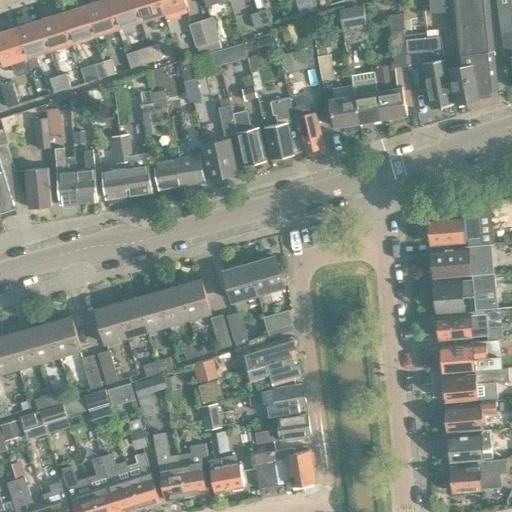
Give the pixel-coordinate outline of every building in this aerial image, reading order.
[(98,0),(86,4),(95,35),(118,28),(109,0),(98,0)] [(109,0),(118,28),(141,21),(134,0),(109,0)] [(134,0),(141,21),(164,14),(159,0),(134,0)] [(186,0),(159,0),(164,14),(188,6),(186,0)] [(308,11),(304,0),(295,0),(300,13),(308,11)] [(304,0),(308,11),(317,8),(314,0),(304,0)] [(431,0),(433,13),(454,11),(456,35),(448,36),(450,53),(458,52),(459,64),(449,65),(456,102),(480,98),(481,99),(499,96),(489,0),(431,0)] [(511,19),(509,0),(496,0),(501,33),(505,67),(511,66),(511,19)] [(368,3),(365,8),(371,12),(374,8),(368,3)] [(62,12),(72,43),(95,35),(86,4),(62,12)] [(339,10),(342,28),(366,24),(362,5),(339,10)] [(258,11),(263,25),(271,22),(267,8),(258,11)] [(263,25),(258,11),(250,13),(255,28),(263,25)] [(39,19),(48,50),(72,43),(62,12),(39,19)] [(395,65),(407,64),(401,13),(389,14),(395,65)] [(428,15),(406,16),(407,32),(428,31),(428,15)] [(222,47),(219,39),(220,39),(212,16),(200,20),(210,51),(221,48),(222,47)] [(40,65),(36,54),(48,50),(39,19),(17,26),(27,57),(26,57),(29,66),(30,68),(40,65)] [(210,51),(200,20),(188,23),(196,47),(197,46),(200,54),(210,51)] [(28,70),(29,66),(26,57),(27,57),(17,26),(0,30),(0,55),(3,64),(11,62),(14,71),(17,73),(28,70)] [(281,29),(285,42),(292,40),(288,27),(281,29)] [(439,34),(422,37),(424,53),(442,51),(439,34)] [(308,35),(296,38),(299,48),(310,45),(308,35)] [(257,40),(260,50),(274,46),(271,36),(257,40)] [(148,46),(153,60),(162,58),(157,43),(148,46)] [(153,60),(148,46),(141,49),(145,63),(153,60)] [(334,77),(330,53),(328,53),(327,47),(317,49),(318,55),(322,79),(334,77)] [(221,48),(210,51),(214,62),(225,58),(221,48)] [(311,48),(281,55),(286,73),(315,66),(311,48)] [(103,60),(108,75),(116,72),(111,58),(103,60)] [(108,75),(103,60),(95,63),(100,77),(108,75)] [(433,109),(453,105),(445,61),(424,64),(433,109)] [(57,75),(61,90),(71,86),(66,72),(57,75)] [(352,76),(353,84),(360,123),(383,120),(379,92),(376,72),(352,76)] [(61,90),(57,75),(49,78),(54,92),(61,90)] [(195,77),(183,79),(188,101),(200,98),(195,77)] [(11,80),(0,84),(8,107),(19,103),(11,80)] [(335,127),(360,123),(353,84),(333,87),(335,98),(331,99),(335,127)] [(242,89),(245,100),(258,96),(255,85),(242,89)] [(101,99),(99,88),(88,90),(89,101),(101,99)] [(404,88),(379,92),(383,120),(408,116),(404,88)] [(151,92),(154,106),(168,104),(165,90),(151,92)] [(73,95),(75,110),(89,108),(87,94),(73,95)] [(273,158),(292,154),(290,142),(299,140),(292,107),(290,97),(270,101),(272,114),(264,116),(273,158)] [(232,113),(233,113),(231,104),(218,107),(225,135),(236,132),(232,113)] [(50,133),(61,132),(59,106),(47,107),(48,117),(50,133)] [(258,127),(252,128),(248,109),(233,113),(232,113),(236,132),(237,132),(245,165),(266,160),(258,127)] [(154,110),(142,112),(146,134),(158,132),(154,110)] [(303,152),(325,147),(317,113),(295,118),(303,152)] [(51,147),(50,133),(48,117),(36,118),(39,148),(51,147)] [(0,129),(0,212),(14,208),(3,175),(15,171),(6,143),(7,142),(3,128),(0,129)] [(75,131),(75,142),(86,142),(86,131),(75,131)] [(152,193),(147,154),(132,156),(129,133),(120,134),(124,161),(125,168),(129,196),(152,193)] [(124,161),(120,134),(112,136),(116,163),(124,161)] [(230,136),(203,142),(210,179),(237,173),(230,136)] [(64,147),(55,148),(61,204),(80,202),(77,171),(75,156),(65,157),(64,147)] [(191,149),(193,157),(178,159),(184,186),(206,182),(199,148),(191,149)] [(86,170),(77,171),(80,202),(98,200),(93,149),(84,150),(86,170)] [(160,191),(183,187),(184,186),(178,159),(155,164),(160,191)] [(110,162),(101,163),(106,199),(129,196),(125,168),(111,170),(110,162)] [(32,207),(53,205),(50,171),(29,173),(32,207)] [(469,243),(490,242),(492,241),(491,227),(480,228),(479,212),(429,216),(430,220),(427,222),(427,227),(430,228),(431,241),(469,238),(469,243)] [(491,255),(490,242),(469,243),(467,245),(432,248),(433,258),(430,258),(431,271),(433,271),(434,275),(469,272),(468,257),(491,255)] [(275,256),(248,264),(256,292),(283,285),(275,256)] [(232,299),(248,295),(250,299),(258,297),(256,292),(248,264),(224,271),(232,299)] [(473,288),(496,285),(494,271),(472,273),(473,277),(434,281),(436,295),(433,296),(434,307),(436,306),(437,310),(463,307),(462,294),(473,292),(473,288)] [(200,277),(178,283),(189,319),(210,313),(200,277)] [(158,289),(168,325),(189,319),(178,283),(158,289)] [(158,289),(137,295),(148,331),(168,325),(158,289)] [(127,337),(148,331),(137,295),(116,301),(127,337)] [(105,343),(127,337),(116,301),(95,307),(105,343)] [(269,337),(294,329),(289,310),(263,317),(269,337)] [(486,310),(469,311),(437,314),(438,317),(435,319),(436,326),(439,327),(440,337),(488,333),(486,310)] [(234,340),(235,339),(237,348),(249,344),(246,336),(247,336),(240,311),(227,315),(234,340)] [(231,344),(222,313),(211,317),(220,348),(231,344)] [(49,321),(59,356),(81,350),(71,314),(49,321)] [(49,321),(28,327),(39,362),(59,356),(49,321)] [(28,327),(8,333),(18,368),(39,362),(28,327)] [(0,381),(0,380),(0,373),(18,368),(8,333),(0,334),(0,381)] [(241,351),(243,361),(246,369),(295,355),(293,348),(299,346),(297,337),(291,338),(290,336),(261,344),(241,351)] [(473,352),(495,350),(504,349),(502,338),(472,339),(473,343),(440,346),(440,357),(438,357),(439,367),(441,367),(442,370),(474,367),(473,352)] [(196,343),(182,347),(186,359),(200,354),(196,343)] [(98,353),(107,383),(118,380),(109,349),(98,353)] [(82,357),(91,388),(102,384),(93,354),(82,357)] [(273,384),(299,376),(298,374),(304,373),(301,363),(296,364),(295,355),(246,369),(245,369),(249,382),(271,376),(273,384)] [(169,356),(155,361),(159,372),(172,368),(169,356)] [(193,362),(198,381),(218,375),(213,357),(193,362)] [(145,376),(159,372),(155,361),(142,365),(145,376)] [(509,380),(508,366),(476,369),(476,373),(442,376),(443,387),(441,388),(442,397),(444,397),(444,399),(478,397),(478,398),(498,396),(497,380),(509,380)] [(164,376),(167,390),(177,388),(174,375),(164,376)] [(137,395),(156,388),(152,376),(133,382),(137,395)] [(210,381),(197,384),(202,401),(215,397),(210,381)] [(267,404),(269,415),(300,410),(299,405),(306,404),(302,383),(272,387),(274,403),(267,404)] [(118,385),(107,388),(112,404),(123,400),(118,385)] [(52,406),(63,403),(65,402),(65,401),(61,390),(48,394),(52,406)] [(82,396),(87,410),(108,403),(104,390),(82,396)] [(35,398),(38,410),(39,410),(40,410),(52,406),(48,394),(35,398)] [(87,410),(82,396),(65,401),(65,402),(63,403),(67,415),(87,410)] [(481,413),(495,412),(494,398),(480,399),(480,404),(445,406),(446,416),(444,416),(445,428),(446,427),(446,430),(482,427),(481,413)] [(6,399),(0,400),(0,416),(10,413),(6,399)] [(63,403),(52,406),(40,410),(48,434),(71,426),(67,415),(63,403)] [(201,405),(204,428),(221,426),(218,403),(201,405)] [(39,410),(17,417),(22,430),(43,424),(39,410)] [(255,432),(257,443),(311,434),(307,413),(277,418),(279,428),(255,432)] [(22,430),(18,419),(1,425),(5,438),(22,433),(22,430)] [(143,428),(130,431),(135,449),(148,446),(143,428)] [(484,429),(480,433),(447,435),(448,446),(446,446),(446,458),(449,458),(449,459),(479,457),(479,459),(493,458),(490,429),(484,429)] [(226,430),(210,433),(213,453),(229,450),(226,430)] [(164,435),(153,437),(156,450),(165,499),(186,495),(180,464),(169,466),(166,448),(164,435)] [(180,464),(186,495),(207,491),(201,460),(197,442),(188,444),(192,462),(180,464)] [(293,446),(271,450),(254,453),(254,451),(248,452),(249,462),(255,461),(259,487),(278,484),(274,460),(286,458),(291,485),(315,481),(312,463),(314,462),(312,452),(310,452),(309,449),(294,452),(293,446)] [(141,473),(130,476),(140,507),(160,500),(144,451),(135,454),(141,473)] [(112,453),(102,456),(119,511),(123,511),(140,507),(130,476),(120,479),(112,453)] [(235,454),(208,459),(207,459),(209,467),(210,467),(215,490),(244,485),(243,482),(246,481),(244,471),(242,471),(240,461),(236,462),(235,454)] [(93,459),(98,474),(87,478),(97,511),(119,511),(102,456),(93,459)] [(479,459),(479,460),(479,462),(450,465),(451,476),(448,476),(449,488),(452,487),(452,490),(500,486),(499,473),(494,473),(493,458),(479,459)] [(46,464),(50,476),(58,473),(54,461),(46,464)] [(75,511),(97,511),(87,478),(77,481),(72,466),(61,469),(75,511)] [(26,511),(48,511),(45,503),(35,507),(25,476),(15,479),(26,511)] [(17,511),(26,511),(15,479),(7,481),(17,511)] [(57,500),(45,503),(48,511),(69,511),(60,480),(52,482),(57,500)] [(251,489),(252,496),(259,495),(258,487),(251,489)]
